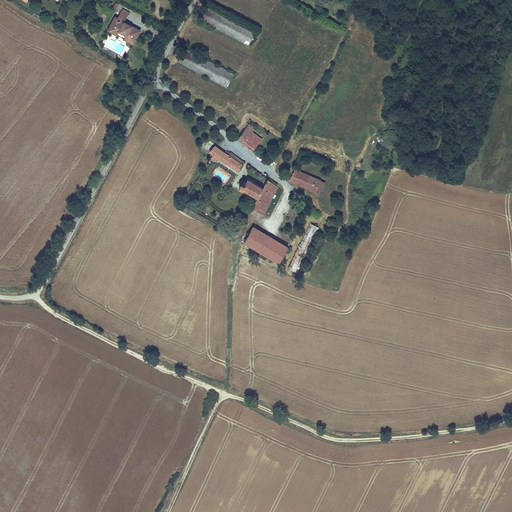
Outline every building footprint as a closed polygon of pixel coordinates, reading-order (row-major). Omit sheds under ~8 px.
[(249,45),(255,31),(207,6),(200,20),(249,45)] [(126,34),(124,38),(129,41),(135,39),(140,30),(129,25),(128,26),(125,25),(126,23),(124,21),(129,13),(123,9),(118,18),(115,17),(110,26),(112,32),(117,34),(119,30),(126,34)] [(117,34),(124,38),(126,34),(119,30),(117,34)] [(227,87),(234,74),(185,48),(178,62),(227,87)] [(249,134),(243,142),(245,144),(247,142),(252,146),(250,148),(253,150),(258,143),(259,143),(262,140),(252,132),(254,129),(249,124),(245,130),(249,134)] [(239,139),(243,142),(249,134),(245,130),(239,139)] [(210,151),(214,154),(219,148),(215,145),(210,151)] [(240,163),(242,160),(230,152),(228,155),(219,148),(214,154),(211,157),(216,160),(218,158),(240,170),(243,164),(240,163)] [(315,191),(321,180),(294,169),(289,180),(315,191)] [(271,192),(274,194),(278,186),(268,179),(263,187),(247,179),(244,184),(241,183),(239,186),(258,196),(252,208),(263,214),(269,203),(266,201),(271,192)] [(325,182),(321,180),(315,191),(320,193),(325,182)] [(269,203),(274,194),(271,192),(266,201),(269,203)] [(289,267),(297,271),(319,227),(311,223),(289,267)] [(244,242),(280,262),(288,246),(253,226),(244,242)]
